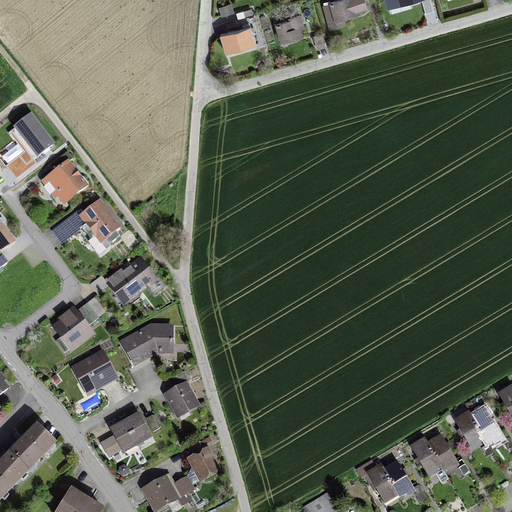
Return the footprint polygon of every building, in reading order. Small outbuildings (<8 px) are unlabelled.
[(364,0),(340,0),(324,5),(328,17),(335,15),(336,20),(357,14),(356,10),(367,6),(364,0)] [(387,0),(389,6),(408,0),(422,0),(426,12),(433,10),(430,0),(387,0)] [(307,27),(304,15),(277,22),(283,44),(306,38),(303,28),(307,27)] [(256,34),(253,24),(221,33),(226,52),(256,42),(253,35),(256,34)] [(329,47),(325,34),(316,37),(319,50),(329,47)] [(31,116),(15,128),(30,148),(6,167),(16,180),(29,170),(26,166),(53,145),(31,116)] [(92,187),(71,162),(44,183),(64,209),(92,187)] [(122,230),(99,201),(84,214),(81,210),(55,231),(60,238),(80,222),(100,247),(122,230)] [(0,254),(17,242),(0,218),(0,254)] [(125,308),(161,281),(144,259),(108,286),(125,308)] [(102,276),(90,284),(95,291),(106,283),(102,276)] [(53,324),(74,353),(97,336),(76,307),(53,324)] [(123,342),(138,369),(160,356),(176,357),(175,326),(152,326),(123,342)] [(90,398),(122,381),(107,351),(73,368),(90,398)] [(0,398),(14,387),(0,369),(0,398)] [(203,408),(190,383),(167,395),(180,420),(203,408)] [(511,388),(499,396),(511,416),(511,388)] [(477,444),(485,439),(488,444),(493,442),(501,437),(485,412),(472,420),(469,414),(456,423),(472,448),(477,444)] [(116,437),(124,449),(149,435),(138,415),(131,419),(124,423),(119,425),(112,430),(116,437)] [(153,415),(147,418),(154,432),(161,429),(153,415)] [(21,442),(0,463),(0,499),(55,443),(37,425),(21,442)] [(124,449),(116,437),(105,443),(112,456),(124,449)] [(435,469),(440,465),(444,471),(449,467),(456,463),(440,438),(428,446),(424,440),(411,449),(427,474),(435,469)] [(492,453),(487,446),(482,449),(487,456),(492,453)] [(215,469),(204,450),(192,456),(203,476),(215,469)] [(511,462),(501,469),(489,476),(496,488),(504,484),(509,481),(511,478),(511,462)] [(389,495),(396,491),(399,497),(405,493),(412,489),(396,464),(384,472),(380,466),(367,475),(383,500),(389,495)] [(470,473),(465,466),(460,469),(465,476),(470,473)] [(448,479),(444,472),(439,475),(444,483),(448,479)] [(177,499),(165,478),(143,490),(156,511),(177,499)] [(177,483),(175,484),(182,497),(194,490),(187,478),(183,480),(177,483)] [(471,490),(459,497),(447,504),(451,511),(461,511),(466,509),(472,506),(478,502),(471,490)] [(101,511),(102,511),(85,501),(71,492),(58,511),(101,511)] [(425,499),(421,492),(416,495),(421,502),(425,499)] [(329,496),(307,508),(309,511),(338,511),(339,511),(329,496)]
